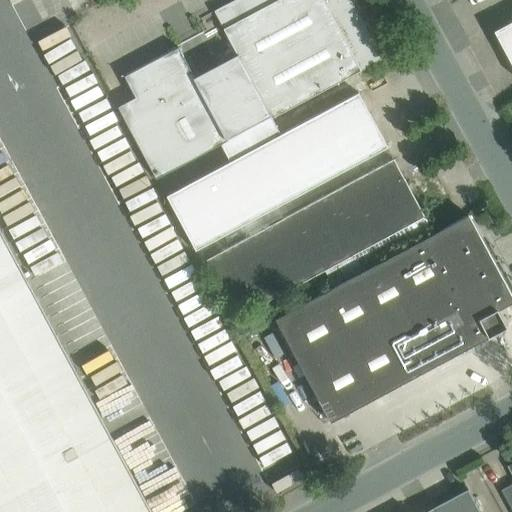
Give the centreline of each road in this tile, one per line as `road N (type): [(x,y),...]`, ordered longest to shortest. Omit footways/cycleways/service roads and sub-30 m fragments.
road 1 (unclassified): [(511,200),(403,0)]
road 2 (unclassified): [(333,511),(511,416)]
